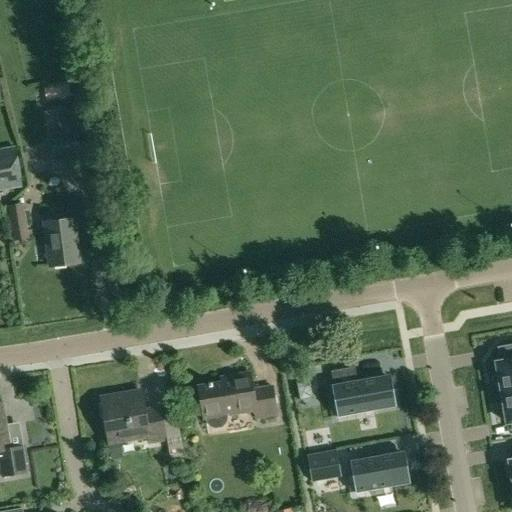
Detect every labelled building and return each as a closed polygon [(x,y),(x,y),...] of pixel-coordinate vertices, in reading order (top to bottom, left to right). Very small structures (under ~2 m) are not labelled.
[(74,106),(44,112),(48,135),(49,135),(53,158),(82,153),(77,129),(74,106)] [(16,147),(0,149),(0,189),(23,186),(16,147)] [(22,204),(8,206),(14,242),(28,239),(22,204)] [(74,218),(45,221),(50,265),(79,262),(74,218)] [(511,359),(496,362),(501,392),(511,390),(511,359)] [(233,381),(199,387),(204,418),(206,418),(208,424),(212,427),(215,429),(222,427),(226,424),(227,419),(227,415),(254,410),(256,419),(277,415),(272,386),(252,389),(249,372),(232,375),(233,381)] [(312,397),(309,376),(297,378),(300,399),(312,397)] [(333,384),(332,385),(337,417),(396,407),(394,393),(393,393),(390,379),(372,382),(372,377),(357,380),(333,384)] [(511,390),(501,392),(507,423),(511,421),(511,390)] [(108,415),(103,416),(107,440),(147,433),(149,444),(166,441),(161,408),(145,410),(142,391),(105,396),(108,415)] [(3,405),(0,405),(0,467),(1,476),(26,472),(22,446),(10,447),(3,405)] [(336,450),(307,456),(311,482),(322,480),(320,467),(339,464),(336,450)] [(386,454),(350,460),(356,493),(410,484),(408,470),(407,470),(404,455),(386,458),(386,454)]
